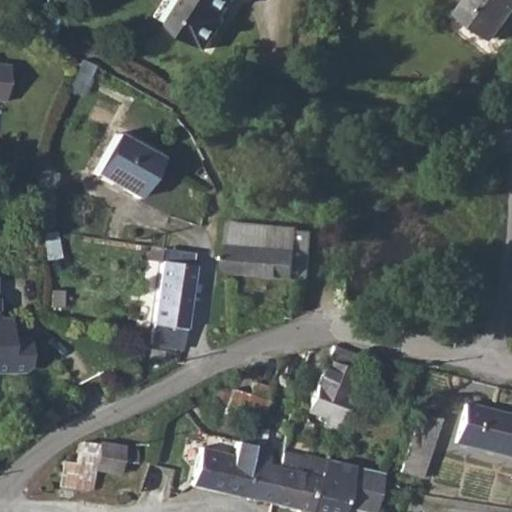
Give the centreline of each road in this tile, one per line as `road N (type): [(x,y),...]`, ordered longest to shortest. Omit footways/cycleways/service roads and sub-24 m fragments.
road 1 (residential): [(486,359),(355,330),(291,334),(77,424),(0,486)]
road 2 (unknown): [(267,0),(272,60),(293,82),(511,131)]
road 3 (residential): [(235,511),(0,509)]
